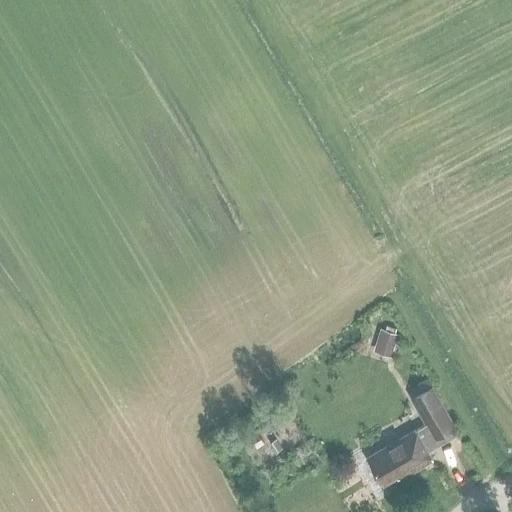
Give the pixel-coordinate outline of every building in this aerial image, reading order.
[(380,329),(373,352),(392,357),(399,335),(380,329)] [(431,387),(410,399),(426,427),(434,440),(450,431),(455,428),(431,387)] [(414,430),(368,458),(383,484),(406,470),(408,473),(432,459),(414,430)] [(277,440),(271,444),(277,453),(283,449),(277,440)] [(261,441),(252,447),(255,452),(264,446),(261,441)]
